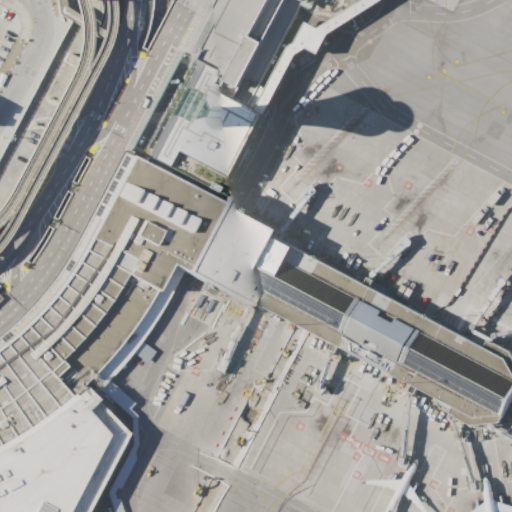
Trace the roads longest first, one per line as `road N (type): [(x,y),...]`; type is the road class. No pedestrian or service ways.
road 1 (residential): [(0,292),(43,244),(144,56),(159,0)]
road 2 (residential): [(0,268),(78,148),(135,0)]
road 3 (residential): [(0,318),(56,255),(121,133)]
